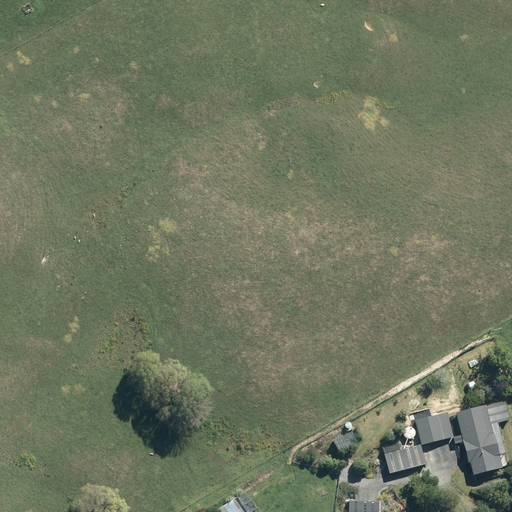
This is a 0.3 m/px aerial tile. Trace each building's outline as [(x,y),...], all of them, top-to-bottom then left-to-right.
[(456,446),(464,444),(469,465),(471,465),(474,477),(504,470),(501,457),(507,455),(500,425),(511,422),(507,401),(457,413),(462,437),(455,439),(456,446)] [(415,422),(422,446),(453,438),(447,414),(415,422)] [(400,444),(383,448),(390,476),(426,467),(421,446),(401,451),(400,444)] [(247,493),(216,511),(257,511),(258,511),(247,493)] [(391,511),(392,504),(350,502),(349,511),(391,511)]
